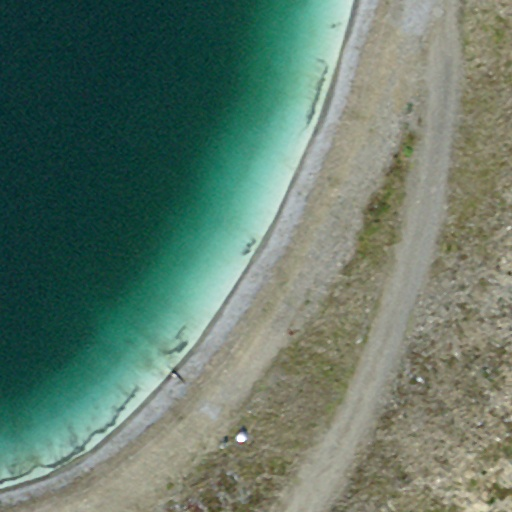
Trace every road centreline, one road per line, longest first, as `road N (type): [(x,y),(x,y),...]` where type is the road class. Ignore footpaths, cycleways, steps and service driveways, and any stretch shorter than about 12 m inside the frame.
road 1 (track): [(411,0),(365,149),(229,389),(50,511)]
road 2 (track): [(301,511),(394,331),(435,120),(439,0)]
